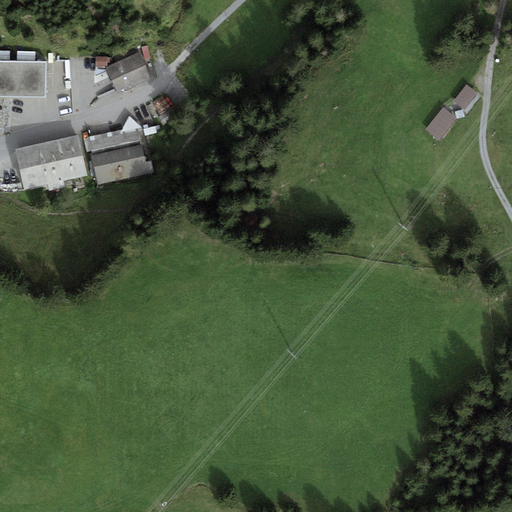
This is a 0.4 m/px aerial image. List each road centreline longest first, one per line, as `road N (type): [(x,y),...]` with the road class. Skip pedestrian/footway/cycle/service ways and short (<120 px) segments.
road 1 (track): [(503,0),(481,141),(511,217)]
road 2 (residential): [(0,141),(87,119),(150,91),(168,74)]
